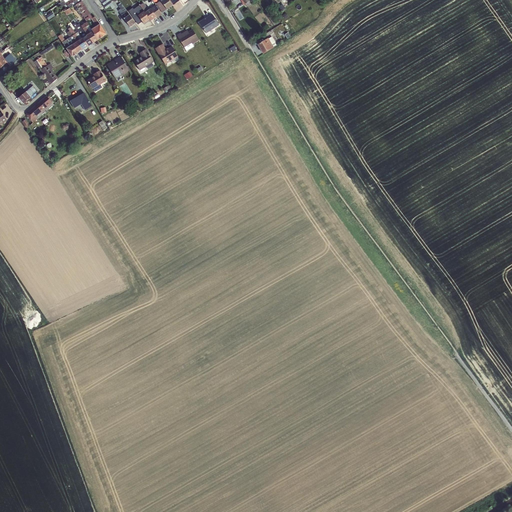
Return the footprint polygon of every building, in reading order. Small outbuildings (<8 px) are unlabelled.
[(100,0),(106,9),(111,6),(113,9),(116,7),(111,0),(100,0)] [(92,29),(99,40),(107,35),(95,17),(93,18),(82,1),(73,6),(77,12),(79,11),(86,22),(91,19),(95,27),(92,29)] [(122,2),(118,4),(121,8),(118,10),(130,27),(136,22),(122,2)] [(139,17),(143,24),(162,14),(157,4),(149,9),(144,2),(130,10),(135,20),(139,17)] [(219,25),(212,14),(199,22),(206,34),(219,25)] [(81,26),(93,43),(99,40),(92,29),(87,22),(81,26)] [(76,30),(88,47),(93,43),(81,26),(80,24),(77,26),(75,23),(73,25),(76,30)] [(69,31),(83,50),(88,47),(76,30),(75,32),(71,27),(68,29),(69,31)] [(181,33),(177,36),(186,51),(194,47),(193,45),(199,40),(192,29),(188,32),(187,30),(181,34),(181,33)] [(67,39),(77,54),(83,50),(69,31),(67,33),(69,37),(67,39)] [(77,54),(67,39),(65,40),(61,34),(58,37),(62,42),(72,58),(77,54)] [(257,45),(263,54),(274,48),(272,45),(275,43),(272,37),(269,39),(268,38),(257,45)] [(165,65),(178,57),(172,47),(166,49),(163,44),(155,49),(165,65)] [(154,62),(146,49),(139,53),(141,57),(134,61),(140,71),(154,62)] [(1,54),(0,54),(0,68),(6,63),(10,67),(17,61),(10,53),(4,59),(4,57),(1,54)] [(130,71),(121,56),(107,65),(116,79),(130,71)] [(40,71),(51,85),(58,79),(52,70),(54,68),(50,63),(50,64),(40,71)] [(106,81),(100,70),(93,75),(94,76),(87,80),(92,90),(106,81)] [(21,88),(15,94),(23,105),(38,92),(33,86),(25,92),(21,88)] [(84,93),(70,101),(74,109),(81,105),(85,111),(92,106),(84,93)] [(26,115),(33,123),(54,105),(52,103),(53,101),(49,96),(48,97),(46,96),(26,113),(26,115)]
